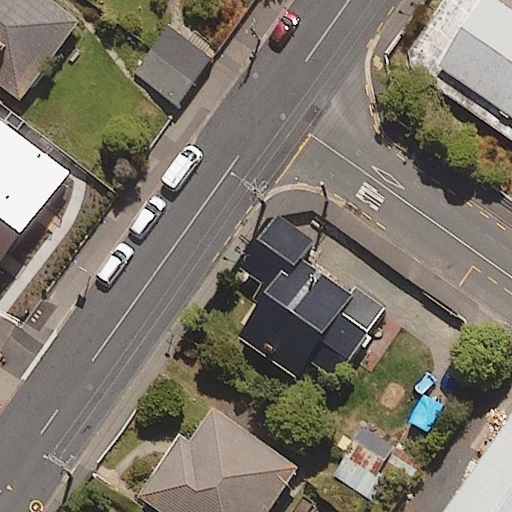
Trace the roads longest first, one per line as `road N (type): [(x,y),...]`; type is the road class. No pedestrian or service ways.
road 1 (tertiary): [(0,490),(272,108)]
road 2 (residential): [(511,276),(272,108)]
road 3 (tertiary): [(272,108),(345,0)]
